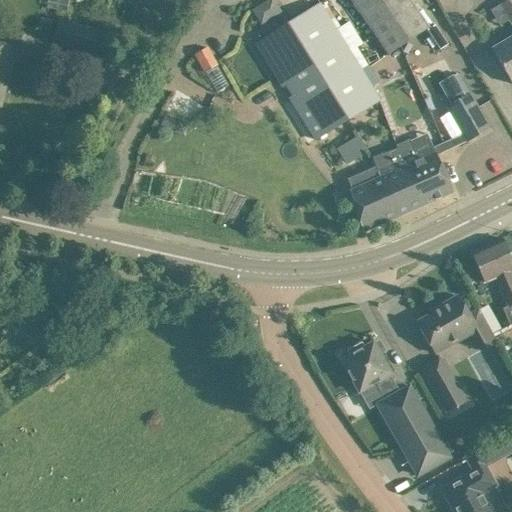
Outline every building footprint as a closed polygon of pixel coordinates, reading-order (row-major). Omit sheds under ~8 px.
[(46,0),(45,8),(67,13),(69,0),(68,0),(46,0)] [(350,0),(389,55),(429,28),(409,0),(350,0)] [(511,0),(506,0),(495,7),(505,23),(510,20),(511,24),(511,37),(492,49),(511,83),(511,0)] [(255,46),(305,123),(316,140),(379,99),(318,5),(255,46)] [(41,18),(39,28),(52,31),(54,21),(41,18)] [(53,46),(94,56),(101,30),(59,20),(53,46)] [(0,44),(0,106),(14,49),(0,44)] [(208,50),(196,57),(202,68),(204,71),(205,73),(217,66),(216,65),(215,62),(208,50)] [(470,94),(447,107),(462,134),(466,141),(467,142),(490,129),(470,94)] [(178,120),(172,132),(184,137),(189,126),(178,120)] [(364,183),(349,190),(363,232),(453,192),(437,155),(433,147),(416,155),(409,139),(395,145),(396,148),(372,157),(375,165),(360,171),(364,183)] [(511,270),(511,258),(511,257),(503,239),(471,253),(484,283),(495,278),(508,308),(503,310),(510,326),(511,324),(511,273),(511,271),(511,270)] [(496,339),(488,326),(479,308),(468,315),(457,296),(430,311),(431,314),(417,321),(436,354),(444,349),(471,334),(479,348),(496,339)] [(350,356),(342,360),(359,392),(369,409),(378,405),(401,446),(418,475),(449,458),(409,387),(400,392),(390,375),(373,343),(365,347),(362,342),(346,350),(350,356)] [(423,370),(447,412),(466,401),(442,359),(423,370)] [(492,511),(481,492),(495,485),(484,465),(442,489),(444,493),(443,496),(447,503),(451,504),(455,511),(492,511)]
